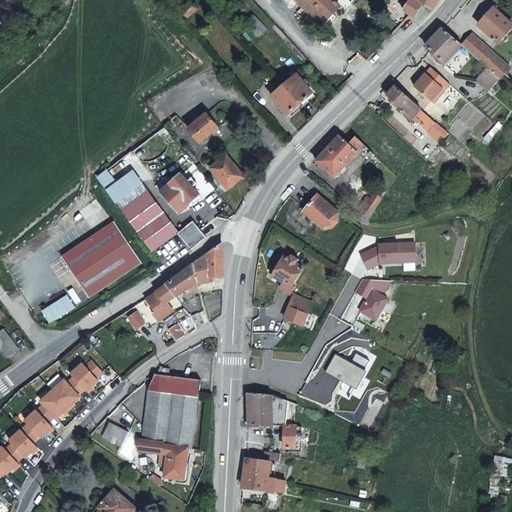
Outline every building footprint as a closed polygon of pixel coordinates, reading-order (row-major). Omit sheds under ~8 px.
[(296,0),(321,25),(339,7),(332,0),(296,0)] [(410,0),(404,11),(411,15),(415,18),(425,4),(434,9),(440,0),(410,0)] [(181,11),(187,18),(197,11),(191,3),(181,11)] [(511,24),(507,20),(495,9),(481,25),(500,43),(511,30),(511,24)] [(254,17),(247,23),(259,36),(266,30),(254,17)] [(463,44),(445,27),(435,38),(427,45),(446,62),(460,48),(481,68),(482,67),(485,69),(488,66),(463,44)] [(488,66),(492,70),(501,78),(511,68),(473,33),(463,44),(488,66)] [(446,90),(452,83),(433,67),(417,85),(433,100),(444,88),(446,90)] [(480,84),(489,93),(502,79),(501,78),(492,70),(480,84)] [(296,75),(284,86),(300,104),(312,94),(296,75)] [(422,108),(391,83),(385,90),(389,94),(388,95),(393,100),(391,102),(411,120),(421,109),(422,108)] [(300,104),(284,86),(271,97),(287,116),(300,104)] [(416,117),(422,122),(428,115),(421,109),(411,120),(412,121),(416,117)] [(187,128),(199,142),(216,128),(205,114),(187,128)] [(431,130),(438,123),(428,116),(428,115),(422,122),(431,130)] [(489,141),(505,125),(500,120),(484,136),(489,141)] [(349,144),(340,136),(330,147),(329,147),(316,161),(334,178),(365,146),(356,137),(349,144)] [(228,156),(212,168),(227,189),(244,177),(228,156)] [(106,173),(98,179),(107,192),(116,185),(106,173)] [(116,185),(107,192),(117,205),(142,185),(133,173),(116,185)] [(161,193),(180,213),(199,195),(180,175),(161,193)] [(142,185),(117,205),(153,253),(178,234),(142,185)] [(360,218),(367,223),(369,220),(368,219),(382,198),(376,194),(372,199),(367,196),(360,208),(365,211),(360,218)] [(338,212),(318,196),(304,212),(325,228),(333,227),(338,221),(338,212)] [(142,262),(114,221),(62,257),(89,298),(142,262)] [(193,221),(178,234),(191,249),(207,236),(193,221)] [(366,266),(420,263),(419,241),(379,242),(380,249),(365,250),(366,266)] [(210,276),(225,276),(224,243),(221,245),(210,253),(210,276)] [(194,265),(199,284),(210,283),(210,276),(210,253),(194,265)] [(298,264),(300,260),(292,255),(289,259),(285,257),(274,276),(285,283),(282,289),(292,295),(295,289),(293,288),(305,268),(298,264)] [(194,265),(167,284),(177,297),(178,297),(197,284),(199,284),(194,265)] [(382,321),(392,298),(387,295),(391,286),(366,274),(357,293),(368,298),(361,312),(382,321)] [(167,284),(148,298),(161,319),(173,311),(168,303),(177,297),(167,284)] [(42,311),(51,324),(76,307),(68,295),(42,311)] [(296,295),(287,318),(305,325),(314,302),(296,295)] [(161,319),(148,298),(146,298),(155,311),(153,312),(159,320),(161,319)] [(128,315),(136,326),(144,320),(136,309),(128,314),(128,315)] [(183,322),(191,317),(186,311),(179,317),(183,322)] [(174,315),(172,316),(165,321),(178,341),(186,336),(178,324),(180,323),(174,315)] [(0,330),(0,348),(6,357),(18,349),(3,328),(0,330)] [(336,354),(327,374),(362,388),(373,360),(357,353),(353,361),(336,354)] [(72,375),(75,378),(86,390),(88,392),(100,381),(98,379),(104,373),(93,361),(87,367),(84,364),(72,375)] [(138,438),(137,448),(163,452),(164,444),(170,445),(167,477),(185,480),(189,449),(193,450),(201,384),(167,379),(168,373),(160,372),(158,377),(154,377),(148,391),(140,439),(138,438)] [(66,381),(54,391),(69,408),(81,398),(79,396),(86,390),(75,378),(68,383),(66,381)] [(44,405),(38,410),(49,423),(56,417),(57,419),(69,408),(54,391),(42,402),(44,405)] [(249,393),(250,426),(274,427),(273,394),(249,393)] [(274,427),(285,428),(286,423),(287,423),(290,397),(273,394),(274,427)] [(41,438),(53,428),(38,410),(26,421),(28,424),(22,430),(33,442),(40,437),(41,438)] [(110,423),(102,436),(121,446),(128,432),(110,423)] [(285,428),(285,449),(297,449),(298,423),(287,423),(286,423),(285,428)] [(33,442),(22,430),(10,441),(13,444),(6,450),(17,462),(24,456),(26,458),(37,447),(33,442)] [(17,462),(6,450),(4,447),(0,449),(0,477),(5,473),(7,475),(19,464),(17,462)] [(279,462),(281,455),(265,452),(264,459),(279,462)] [(357,467),(365,469),(368,457),(360,455),(357,467)] [(502,498),(503,488),(511,488),(511,456),(494,455),(491,497),(502,498)] [(245,473),(271,478),(273,464),(274,462),(247,458),(245,473)] [(357,472),(354,479),(371,485),(373,478),(357,472)] [(276,492),(278,480),(276,479),(271,478),(245,473),(244,487),(276,492)] [(155,475),(150,480),(157,484),(161,487),(164,483),(155,475)] [(278,480),(276,492),(286,493),(288,482),(278,480)] [(133,511),(136,508),(115,491),(98,511),(99,511),(133,511)]
